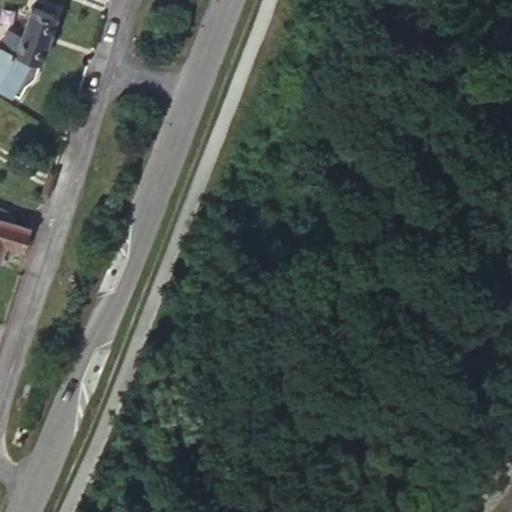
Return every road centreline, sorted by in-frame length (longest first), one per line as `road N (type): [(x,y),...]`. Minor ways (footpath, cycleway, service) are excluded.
road 1 (secondary): [(192,91),(38,487)]
road 2 (unclassified): [(111,65),(0,407)]
